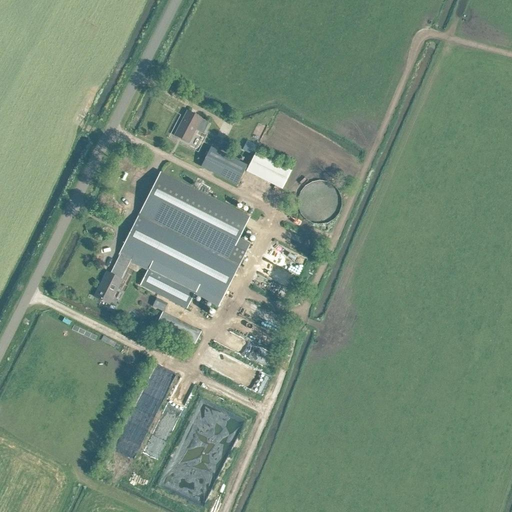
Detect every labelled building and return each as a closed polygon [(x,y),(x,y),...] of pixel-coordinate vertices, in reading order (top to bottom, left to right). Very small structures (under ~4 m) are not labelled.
[(188,143),(201,118),(186,111),(173,135),(188,143)] [(247,141),(242,150),(252,155),(257,146),(247,141)] [(237,185),(246,166),(210,148),(203,160),(200,166),(237,185)] [(281,190),(291,171),(254,153),(245,172),(281,190)] [(302,176),(306,165),(296,162),(292,173),(302,176)] [(160,172),(118,256),(119,256),(110,274),(106,272),(94,297),(108,304),(121,279),(120,279),(129,261),(147,270),(140,285),(187,309),(194,294),(218,306),(249,244),(238,238),(249,217),(160,172)] [(319,224),(327,223),(333,219),(338,213),(341,206),(341,198),(338,191),(333,185),(326,182),(318,180),(311,182),(304,186),(300,192),(297,199),(298,207),(300,214),(305,220),(312,224),(319,224)] [(255,283),(286,299),(291,290),(260,273),(255,283)] [(201,332),(162,312),(155,325),(194,345),(201,332)] [(264,378),(246,369),(243,376),(262,384),(264,378)] [(240,384),(246,387),(250,380),(244,377),(240,384)] [(130,419),(115,450),(134,459),(149,428),(130,419)]
